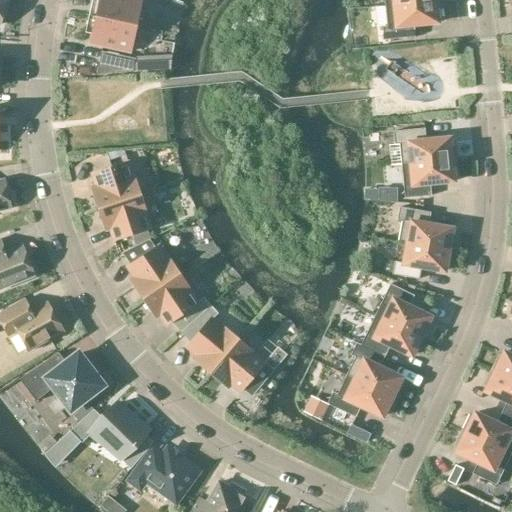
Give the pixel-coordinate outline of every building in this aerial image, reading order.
[(91,4),(89,16),(136,26),(141,0),(99,0),(98,5),(91,4)] [(436,20),(441,19),(439,1),(385,7),(387,27),(382,27),(383,41),(414,38),(413,26),(437,23),(436,20)] [(93,30),(90,44),(130,52),(136,26),(89,16),(86,28),(93,30)] [(135,59),(101,52),(96,75),(132,72),(132,71),(135,59)] [(135,59),(132,71),(144,71),(144,59),(135,59)] [(394,145),(388,146),(390,166),(401,165),(444,161),(454,160),(452,142),(449,142),(449,139),(425,141),(424,129),(393,132),(394,145)] [(444,161),(401,165),(404,199),(431,196),(429,184),(453,182),(452,178),(456,178),(454,161),(454,160),(444,161)] [(94,196),(98,209),(139,196),(132,174),(131,174),(128,163),(91,174),(98,195),(94,196)] [(0,211),(10,209),(3,180),(0,181),(0,211)] [(396,188),(379,188),(378,201),(396,201),(396,188)] [(147,217),(139,196),(98,209),(102,221),(105,220),(112,241),(131,234),(146,230),(150,229),(146,218),(147,217)] [(398,242),(407,243),(451,251),(454,233),(450,233),(451,229),(428,225),(430,213),(399,208),(397,221),(401,222),(398,242)] [(146,230),(131,234),(135,246),(148,239),(146,230)] [(35,269),(32,263),(27,262),(21,246),(5,253),(0,241),(0,290),(34,277),(32,274),(35,269)] [(149,241),(123,254),(131,265),(155,249),(149,241)] [(447,269),(451,251),(407,243),(404,264),(394,262),(392,275),(418,280),(420,268),(443,272),(444,268),(447,269)] [(139,286),(136,288),(143,299),(179,275),(166,256),(165,256),(158,247),(155,249),(131,265),(127,268),(139,286)] [(171,322),(181,333),(210,306),(203,298),(196,302),(191,294),(192,294),(179,275),(143,299),(151,310),(154,308),(166,325),(171,322)] [(389,284),(375,315),(423,338),(431,322),(428,320),(429,317),(408,307),(414,296),(389,284)] [(31,312),(24,300),(0,313),(0,322),(8,337),(17,332),(28,352),(63,332),(46,303),(31,312)] [(203,362),(200,365),(210,373),(238,340),(220,326),(213,320),(218,314),(210,306),(181,333),(190,343),(186,348),(203,362)] [(415,354),(423,338),(375,315),(360,345),(384,357),(389,346),(411,356),(412,353),(415,354)] [(255,356),(255,355),(238,340),(210,373),(220,382),(223,379),(239,393),(250,380),(259,388),(273,371),(255,356)] [(354,357),(345,376),(394,399),(401,383),(398,381),(400,378),(379,368),(384,357),(360,345),(356,343),(350,355),(354,357)] [(498,354),(490,370),(511,380),(511,356),(504,352),(502,356),(498,354)] [(65,364),(58,353),(18,380),(36,402),(53,388),(70,410),(102,386),(78,354),(65,364)] [(511,380),(490,370),(482,387),(486,389),(485,392),(506,402),(501,413),(511,418),(511,380)] [(386,415),(394,399),(345,376),(337,394),(332,392),(327,404),(355,418),(360,407),(381,417),(383,414),(386,415)] [(311,396),(304,411),(304,412),(320,420),(328,405),(311,396)] [(134,445),(147,431),(118,403),(103,419),(94,410),(92,411),(79,423),(70,432),(80,441),(82,443),(91,433),(119,460),(121,458),(134,445)] [(87,404),(73,416),(79,423),(92,411),(87,404)] [(511,418),(501,413),(496,424),(474,413),(473,417),(469,415),(461,431),(510,455),(511,451),(511,418)] [(352,426),(348,434),(366,442),(369,434),(352,426)] [(472,474),(496,486),(510,455),(461,431),(453,448),(456,449),(454,453),(476,464),(472,474)] [(70,432),(50,450),(60,460),(80,441),(70,432)] [(134,445),(121,458),(131,466),(142,454),(134,445)] [(128,480),(140,489),(143,484),(156,494),(159,490),(175,502),(197,472),(167,450),(160,460),(149,452),(128,480)] [(455,465),(447,481),(455,485),(463,469),(455,465)] [(241,496),(243,492),(231,486),(229,489),(218,483),(206,503),(196,497),(187,511),(247,511),(253,502),(241,496)]
